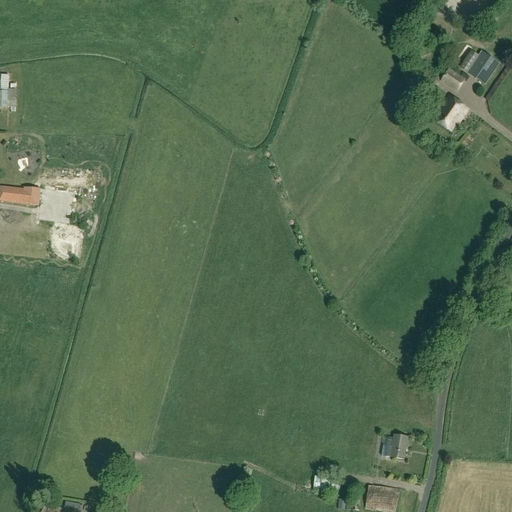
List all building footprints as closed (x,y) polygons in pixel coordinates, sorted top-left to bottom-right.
[(498,63),(482,53),(469,74),(484,84),(498,63)] [(440,82),(457,93),(466,81),(449,69),(440,82)] [(435,122),(450,132),(457,123),(458,125),(468,110),(449,97),(439,111),(441,113),(435,122)] [(0,200),(32,204),(33,191),(1,187),(0,196),(0,200)] [(387,447),(383,447),(381,457),(390,459),(390,458),(404,460),(408,438),(394,436),(393,441),(388,440),(387,447)] [(341,479),(315,476),(313,490),(337,493),(339,482),(340,482),(341,479)] [(368,486),(365,509),(381,511),(397,511),(401,490),(368,486)] [(360,502),(346,501),(346,511),(359,511),(360,502)] [(79,511),(80,505),(65,502),(64,508),(79,511)] [(46,503),(41,511),(60,511),(61,511),(46,503)]
